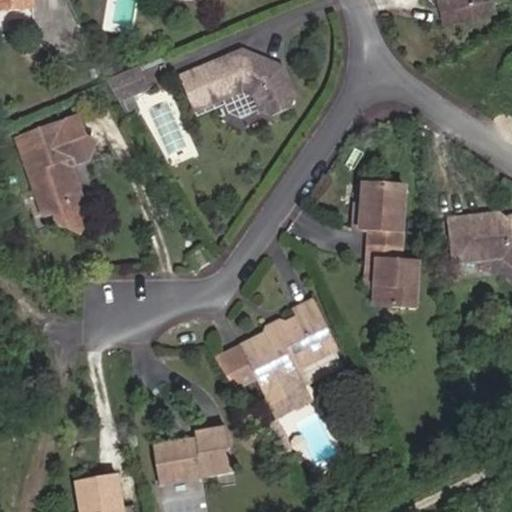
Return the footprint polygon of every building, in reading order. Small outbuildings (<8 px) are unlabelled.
[(0,0),(0,34),(40,30),(39,23),(36,0),(0,0)] [(494,5),(493,0),(442,0),(446,18),(495,9),(494,5)] [(245,50),(204,66),(183,75),(197,111),(243,92),(260,100),(265,113),(274,117),(297,107),(297,97),(287,71),(271,62),(269,64),(259,63),(256,55),(245,50)] [(118,53),(100,61),(107,77),(125,69),(118,53)] [(138,69),(110,81),(124,102),(148,91),(138,69)] [(83,119),(21,140),(47,216),(58,212),(62,224),(81,237),(97,214),(89,209),(82,204),(72,172),(74,165),(92,159),(102,145),(88,135),(83,119)] [(89,209),(74,165),(72,172),(82,204),(89,209)] [(381,261),(380,287),(379,302),(418,304),(421,262),(407,261),(412,184),(366,182),(365,203),(363,229),(372,230),(370,261),(381,261)] [(363,229),(365,203),(354,202),(352,228),(363,229)] [(511,260),(511,219),(511,221),(505,216),(492,218),(488,215),(454,218),(458,260),(506,256),(511,260)] [(220,258),(210,242),(195,250),(204,266),(220,258)] [(368,286),(380,287),(381,261),(370,261),(368,286)] [(297,371),(337,350),(312,304),(296,312),(300,319),(246,348),(272,398),(282,417),(313,402),(297,371)] [(162,483),(236,471),(230,427),(198,431),(199,438),(156,444),(162,483)] [(126,511),(120,472),(78,480),(82,511),(126,511)]
